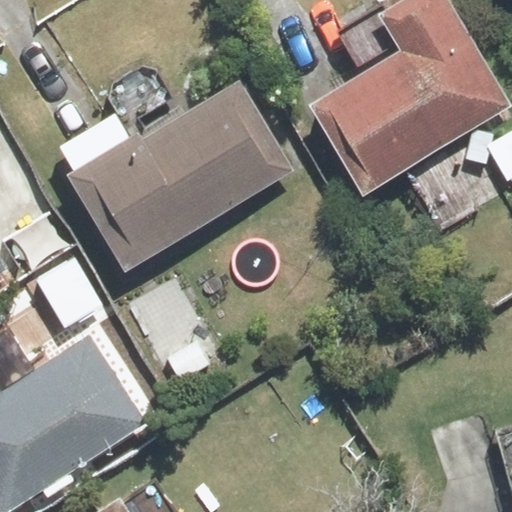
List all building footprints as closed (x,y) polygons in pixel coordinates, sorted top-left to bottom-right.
[(509,97),(454,0),(413,0),(401,7),(422,44),(331,95),(374,173),(509,97)] [(294,165),(248,85),(95,170),(140,251),(294,165)] [(469,155),(421,182),(448,229),(495,203),(469,155)] [(90,249),(37,276),(63,328),(117,301),(90,249)] [(0,368),(0,485),(11,503),(145,419),(92,335),(11,386),(0,368)] [(11,511),(0,494),(0,511),(11,511)] [(138,511),(131,499),(109,511),(138,511)]
